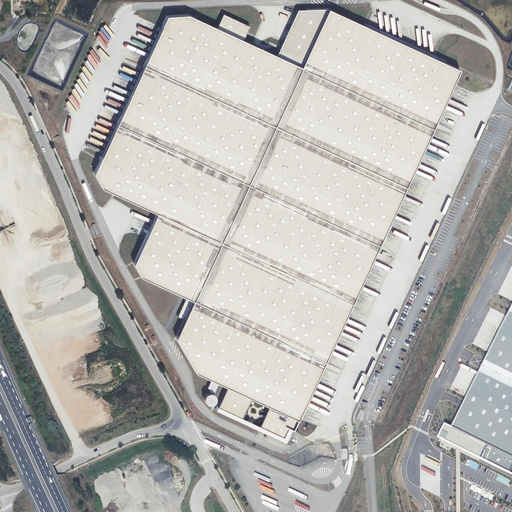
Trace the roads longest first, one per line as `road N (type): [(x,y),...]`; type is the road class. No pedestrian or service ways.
road 1 (unclassified): [(0,66),(19,89),(92,259),(186,429)]
road 2 (track): [(84,457),(0,271)]
road 3 (unclassified): [(1,492),(134,435),(186,429)]
road 4 (motorway): [(63,511),(0,371)]
road 5 (unknown): [(494,44),(375,6)]
